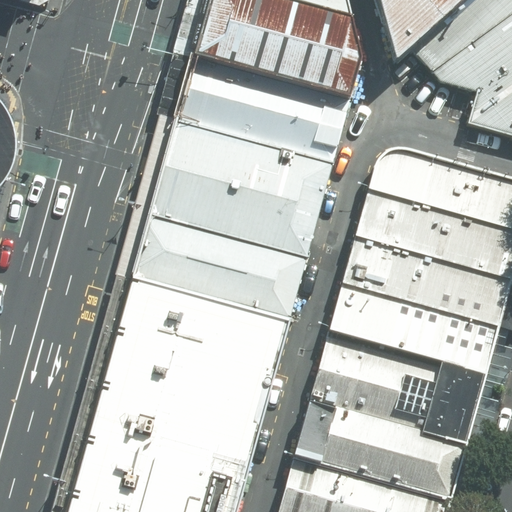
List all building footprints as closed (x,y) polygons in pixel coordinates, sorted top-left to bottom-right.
[(345,102),(357,63),(346,21),(272,0),(209,0),(193,59),(345,102)] [(272,0),(346,21),(342,0),(272,0)] [(375,0),(393,66),(411,49),(466,0),(375,0)] [(511,0),(466,0),(411,49),(431,73),(511,15),(511,0)] [(469,127),(511,138),(511,15),(431,73),(438,84),(477,95),(469,127)] [(350,103),(345,102),(193,59),(174,124),(331,168),(350,103)] [(306,260),(331,168),(174,124),(150,217),(306,260)] [(327,332),(486,375),(511,280),(511,180),(407,152),(398,151),(390,153),(385,155),(381,158),(377,162),(374,167),(327,332)] [(288,323),(306,260),(150,217),(132,280),(288,323)] [(68,511),(235,511),(288,323),(132,280),(68,511)] [(308,404),(467,447),(486,375),(327,332),(308,404)] [(292,459),(451,504),(467,447),(308,404),(292,459)] [(292,459),(278,511),(448,511),(451,504),(292,459)]
